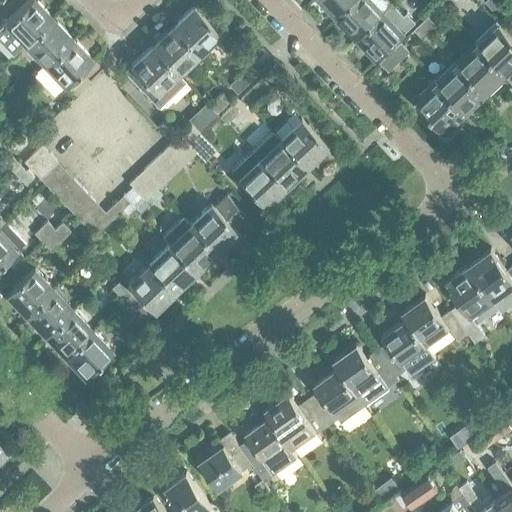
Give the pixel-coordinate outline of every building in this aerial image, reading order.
[(24,43),(53,15),(38,0),(27,0),(4,22),(24,43)] [(322,0),(337,16),(353,0),(322,0)] [(353,0),(337,16),(357,36),(385,9),(386,10),(393,3),(390,0),(353,0)] [(507,6),(501,0),(499,0),(491,8),(498,15),(507,6)] [(385,9),(357,36),(377,57),(406,30),(415,20),(407,12),(405,15),(393,3),(386,10),(385,9)] [(193,4),(172,24),(199,53),(220,33),(193,4)] [(53,15),(24,43),(44,64),(73,36),(53,15)] [(428,16),(421,22),(430,32),(437,26),(428,16)] [(474,39),(505,71),(511,64),(511,37),(495,20),(474,39)] [(430,32),(421,22),(414,29),(423,39),(430,32)] [(199,53),(172,24),(150,45),(177,73),(199,53)] [(93,57),(73,36),(44,64),(64,85),(80,69),(93,57)] [(474,39),(454,58),(485,90),(505,71),(474,39)] [(401,43),(381,62),(389,70),(409,51),(401,43)] [(177,73),(150,45),(130,64),(133,67),(126,73),(158,107),(185,81),(177,73)] [(454,58),(434,78),(465,109),(485,90),(454,58)] [(236,92),(257,72),(249,63),(228,83),(236,92)] [(269,84),(261,76),(240,96),(248,104),(269,84)] [(465,109),(434,78),(414,97),(444,129),(465,109)] [(232,104),(219,115),(226,123),(239,112),(232,104)] [(300,117),(279,137),(306,165),(327,145),(300,117)] [(191,122),(179,134),(187,143),(200,131),(191,122)] [(24,127),(7,143),(15,151),(32,135),(24,127)] [(272,130),(251,149),(286,185),(306,165),(279,137),(272,130)] [(216,148),(200,131),(187,143),(195,151),(203,160),(216,148)] [(179,134),(171,141),(187,159),(195,151),(187,143),(179,134)] [(187,159),(171,141),(160,152),(176,169),(187,159)] [(32,169),(49,153),(40,144),(23,161),(32,169)] [(251,149),(230,169),(237,177),(265,205),(286,185),(251,149)] [(14,171),(21,164),(9,152),(2,159),(14,171)] [(176,169),(160,152),(151,160),(168,177),(176,169)] [(57,161),(49,153),(32,169),(40,178),(57,161)] [(168,177),(151,160),(143,167),(160,185),(168,177)] [(57,161),(40,178),(48,186),(65,170),(57,161)] [(21,164),(14,171),(25,184),(33,177),(28,171),(21,164)] [(160,185),(143,167),(129,181),(132,185),(123,194),(136,208),(160,185)] [(65,170),(48,186),(56,194),(73,178),(65,170)] [(81,186),(73,178),(56,194),(64,203),(81,186)] [(89,195),(81,186),(64,203),(72,211),(89,195)] [(189,221),(217,250),(238,230),(235,227),(246,216),(225,193),(213,205),(210,201),(189,221)] [(97,203),(89,195),(72,211),(80,219),(97,203)] [(105,211),(111,218),(123,206),(117,199),(105,211)] [(97,203),(80,219),(87,228),(105,211),(97,203)] [(111,218),(105,211),(87,228),(94,234),(111,218)] [(4,220),(0,224),(0,263),(17,248),(24,241),(4,220)] [(42,240),(54,228),(47,220),(34,232),(42,240)] [(62,221),(54,228),(42,240),(50,249),(70,230),(62,221)] [(217,250),(189,221),(168,242),(196,270),(217,250)] [(168,242),(147,262),(175,290),(196,270),(168,242)] [(490,246),(467,263),(492,299),(500,310),(510,304),(511,306),(511,305),(511,263),(506,268),(490,246)] [(84,258),(96,270),(103,264),(91,251),(84,258)] [(175,290),(147,262),(127,282),(154,310),(175,290)] [(492,299),(467,263),(444,279),(460,301),(450,308),(468,332),(474,341),(484,334),(471,314),(492,299)] [(25,313),(53,286),(33,265),(5,292),(25,313)] [(123,299),(129,293),(118,281),(112,287),(123,299)] [(73,307),(53,286),(25,313),(45,334),(73,307)] [(129,293),(123,299),(121,301),(141,322),(149,314),(129,293)] [(468,332),(450,308),(440,315),(424,293),(401,310),(406,316),(425,343),(448,326),(458,340),(468,332)] [(93,328),(73,307),(45,334),(64,354),(93,328)] [(388,341),(377,349),(396,376),(407,368),(431,351),(425,343),(406,316),(382,333),(388,341)] [(113,349),(93,328),(64,354),(85,376),(113,349)] [(396,376),(377,349),(367,356),(356,341),(333,358),(338,365),(366,404),(389,387),(388,386),(398,378),(396,376)] [(319,390),(308,397),(325,422),(327,425),(339,417),(341,421),(366,404),(338,365),(313,382),(319,390)] [(325,422),(308,397),(298,405),(288,390),(264,407),(269,414),(292,446),(316,429),(325,422)] [(292,446),(269,414),(245,431),(249,438),(240,445),(252,463),(263,478),(265,481),(275,474),(272,470),(297,453),(292,446)] [(486,428),(480,433),(488,445),(511,428),(511,426),(504,415),(486,428)] [(471,439),(480,433),(486,428),(477,417),(451,436),(459,447),(471,439)] [(252,463),(240,445),(230,432),(216,442),(219,447),(200,461),(218,487),(252,463)] [(488,445),(480,433),(471,439),(479,451),(488,445)] [(0,456),(8,449),(0,440),(0,456)] [(493,500),(501,511),(511,511),(511,482),(496,460),(489,466),(506,490),(493,500)] [(204,511),(212,506),(187,471),(164,487),(179,508),(173,511),(204,511)] [(402,491),(413,507),(439,489),(428,473),(402,491)] [(263,478),(255,484),(262,494),(271,488),(265,481),(263,478)] [(501,511),(493,500),(490,495),(481,501),(467,481),(460,486),(464,492),(478,511),(501,511)] [(478,511),(464,492),(437,511),(478,511)] [(166,511),(154,494),(132,510),(132,511),(166,511)]
